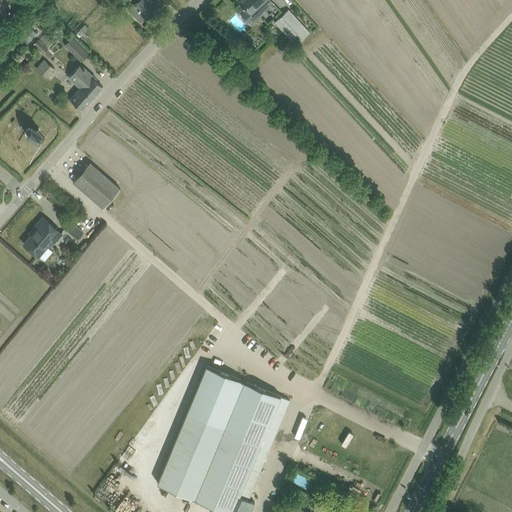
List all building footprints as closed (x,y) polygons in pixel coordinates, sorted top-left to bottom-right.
[(138,0),(129,10),(133,14),(140,21),(157,4),(153,0),(138,0)] [(240,0),(239,2),(243,6),(242,6),(244,8),(244,7),(251,15),(267,0),(240,0)] [(296,45),(310,32),(288,9),(275,21),(296,45)] [(232,22),(244,36),(255,26),(242,12),(232,22)] [(85,39),(88,35),(85,32),(89,28),(85,24),(77,32),(78,32),(76,34),(80,37),(81,36),(85,39)] [(81,60),(87,54),(71,38),(65,44),(81,60)] [(38,39),(33,44),(44,54),(48,49),(38,39)] [(54,68),(43,59),(36,67),(46,77),(54,68)] [(68,76),(80,87),(70,99),(82,109),(103,87),(91,76),(92,75),(80,64),(68,76)] [(37,128),(31,137),(39,143),(45,133),(37,128)] [(103,206),(119,187),(89,162),(73,183),(103,206)] [(24,244),(31,250),(38,256),(50,242),(52,244),(56,239),(62,233),(45,219),(24,244)] [(64,227),(77,238),(83,231),(70,220),(64,227)] [(271,443),(290,399),(206,364),(188,409),(163,468),(157,482),(194,498),(228,511),(249,511),(254,502),(248,499),(271,443)] [(315,395),(298,416),(302,419),(319,398),(315,395)]
